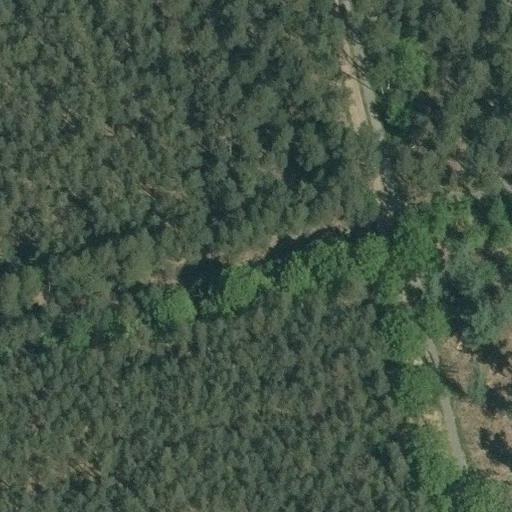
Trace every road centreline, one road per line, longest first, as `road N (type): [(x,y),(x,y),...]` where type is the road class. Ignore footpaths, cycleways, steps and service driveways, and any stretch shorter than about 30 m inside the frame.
road 1 (track): [(451,511),(380,219)]
road 2 (track): [(380,219),(328,0)]
